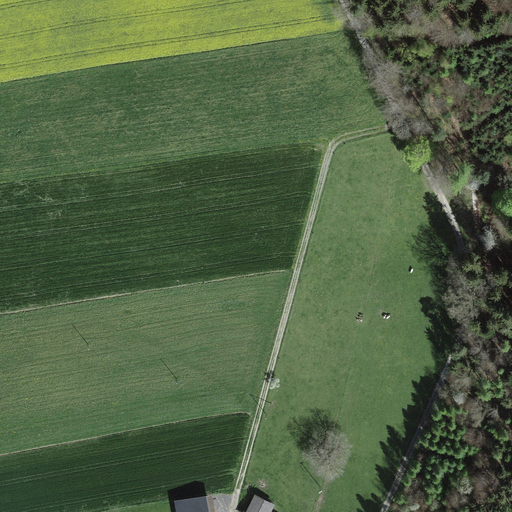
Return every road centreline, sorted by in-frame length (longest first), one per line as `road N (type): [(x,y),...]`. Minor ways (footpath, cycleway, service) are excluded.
road 1 (track): [(233,511),(327,157),(350,135),(405,127)]
road 2 (track): [(382,511),(467,323),(461,243),(405,127)]
road 3 (track): [(405,127),(344,0)]
